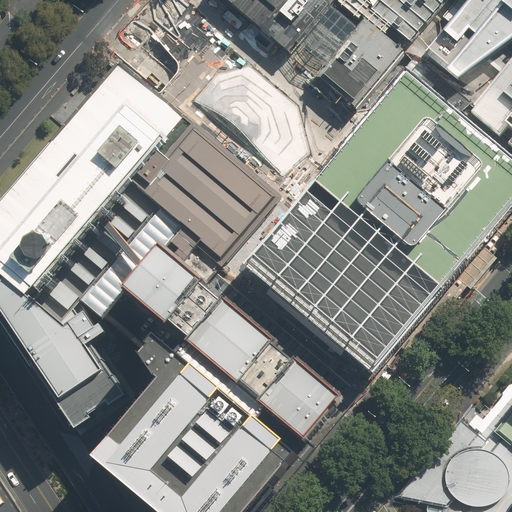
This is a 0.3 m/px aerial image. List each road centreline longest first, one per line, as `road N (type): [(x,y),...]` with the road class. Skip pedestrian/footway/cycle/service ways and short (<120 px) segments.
road 1 (secondary): [(325,511),(511,287)]
road 2 (secondary): [(0,349),(108,511)]
road 3 (unclassified): [(14,121),(119,0)]
